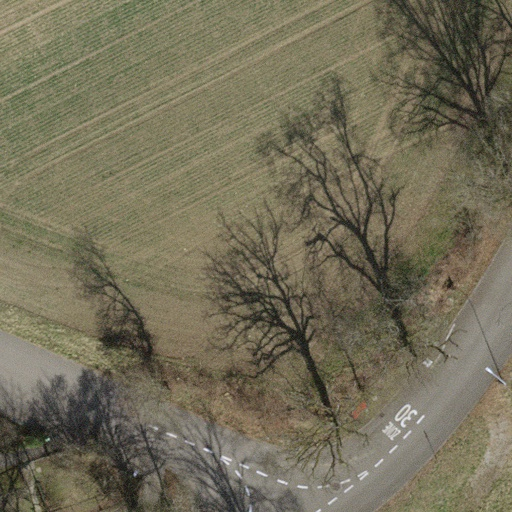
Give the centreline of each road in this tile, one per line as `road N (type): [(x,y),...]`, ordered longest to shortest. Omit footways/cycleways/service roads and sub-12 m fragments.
road 1 (unclassified): [(278,504),(430,402),(511,265)]
road 2 (residential): [(0,361),(278,504)]
